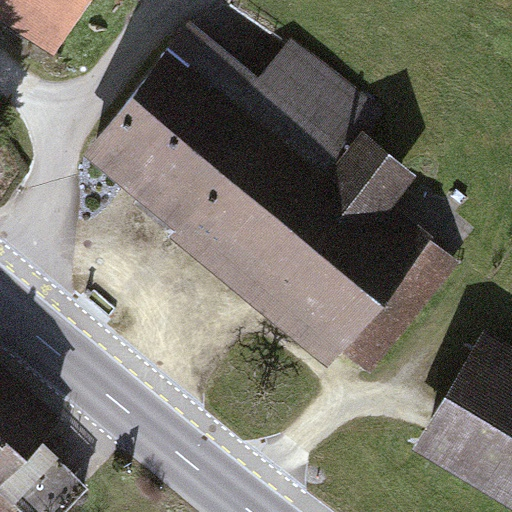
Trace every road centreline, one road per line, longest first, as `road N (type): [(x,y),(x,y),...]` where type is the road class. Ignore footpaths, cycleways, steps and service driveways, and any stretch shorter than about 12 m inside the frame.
road 1 (residential): [(10,293),(30,276),(47,240),(60,119),(160,18),(190,0)]
road 2 (tertiary): [(275,511),(10,293)]
